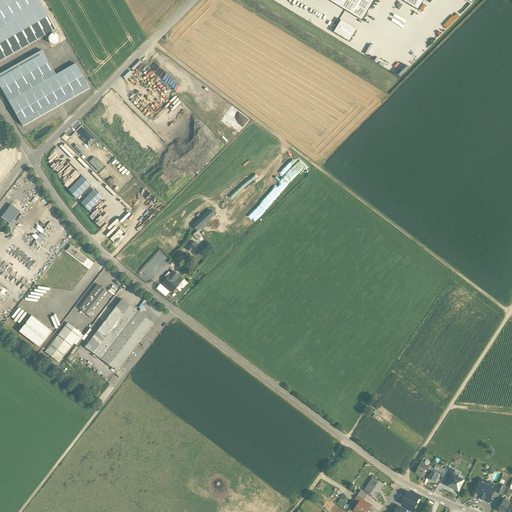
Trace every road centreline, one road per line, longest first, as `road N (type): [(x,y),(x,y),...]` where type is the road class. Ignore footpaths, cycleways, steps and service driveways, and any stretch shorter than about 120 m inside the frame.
road 1 (track): [(153,42),(511,313)]
road 2 (track): [(295,511),(456,274)]
road 3 (tertiary): [(176,312),(401,482)]
road 4 (track): [(486,0),(318,169)]
road 5 (residential): [(195,0),(31,160)]
road 6 (tertiary): [(31,160),(101,252),(176,312)]
road 7 (track): [(511,307),(401,482)]
road 8 (track): [(176,312),(318,169)]
road 9 (track): [(22,511),(105,404)]
